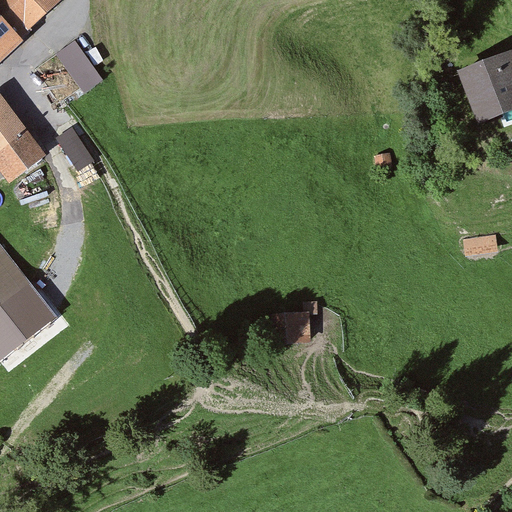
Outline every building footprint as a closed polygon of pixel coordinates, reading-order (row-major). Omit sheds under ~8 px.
[(0,0),(0,67),(72,0),(0,0)] [(105,81),(77,42),(38,70),(65,109),(105,81)] [(511,59),(456,79),(477,137),(511,124),(511,59)] [(0,104),(0,167),(14,188),(44,166),(0,104)] [(393,170),(390,155),(375,158),(378,173),(393,170)] [(465,242),(467,260),(501,256),(499,238),(465,242)] [(0,243),(0,321),(38,292),(0,243)] [(313,314),(275,315),(276,348),(314,347),(313,314)]
